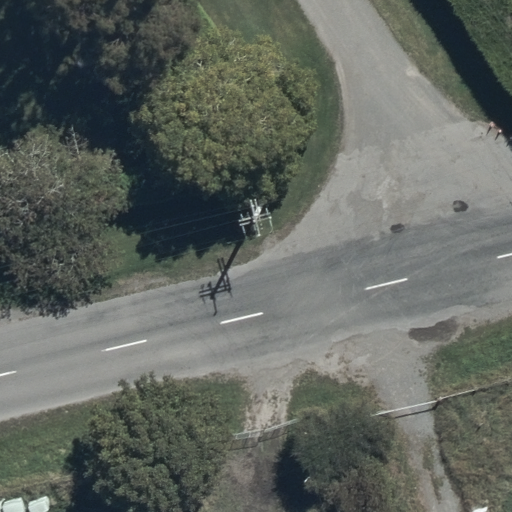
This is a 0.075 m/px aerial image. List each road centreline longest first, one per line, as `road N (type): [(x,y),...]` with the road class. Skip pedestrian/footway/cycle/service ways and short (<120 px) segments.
road 1 (unclassified): [(375,287),(0,376)]
road 2 (unclassified): [(436,511),(375,287)]
road 3 (unclassified): [(511,253),(375,287)]
